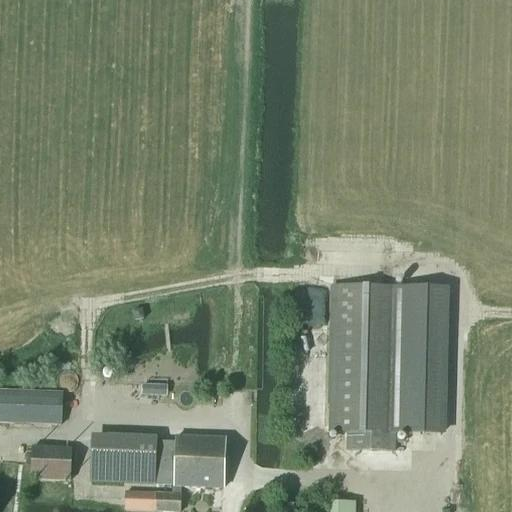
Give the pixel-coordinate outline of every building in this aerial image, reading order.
[(437,438),(440,290),(330,287),(326,435),(345,435),(344,453),(392,454),(393,437),(437,438)] [(142,311),(131,313),(133,323),(144,321),(142,311)] [(142,387),(141,398),(158,398),(158,388),(142,387)] [(0,425),(61,427),(62,396),(0,393),(0,425)] [(222,491),(224,441),(175,439),(174,445),(88,442),(86,482),(173,486),(173,489),(222,491)] [(70,483),(71,453),(33,452),(32,482),(70,483)] [(179,511),(180,496),(125,495),(124,511),(179,511)]
